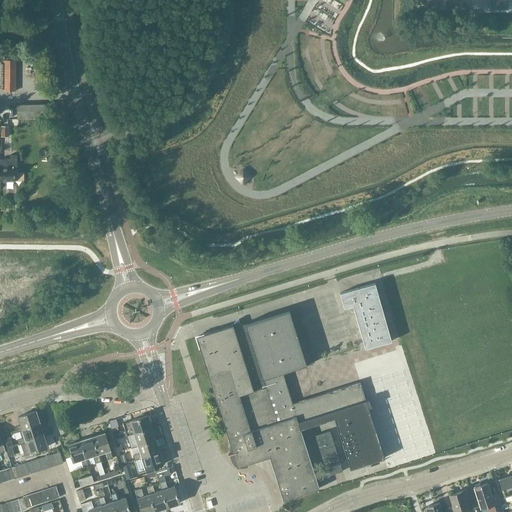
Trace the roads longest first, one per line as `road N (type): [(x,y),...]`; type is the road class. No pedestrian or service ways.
road 1 (secondary): [(216,285),(374,237),(511,209)]
road 2 (unclassified): [(111,223),(55,0)]
road 3 (residential): [(330,509),(511,453)]
road 4 (residential): [(198,511),(160,391)]
